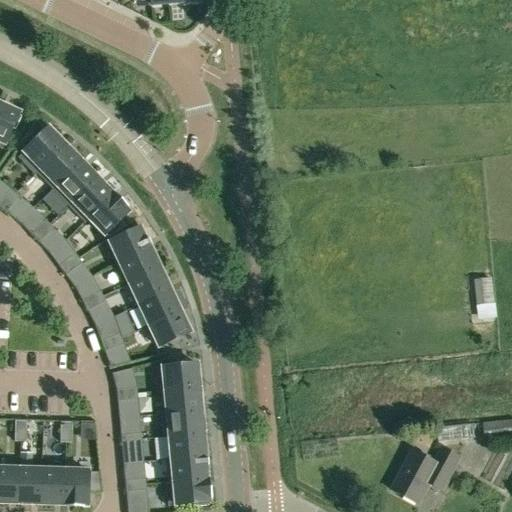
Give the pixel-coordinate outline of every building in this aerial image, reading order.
[(0,148),(2,149),(4,145),(13,127),(14,128),(20,117),(18,116),(19,113),(0,103),(0,148)] [(65,145),(49,129),(46,131),(45,130),(36,138),(37,140),(18,159),(35,175),(65,145)] [(81,162),(65,145),(40,170),(35,175),(35,176),(37,174),(52,190),(56,187),(81,162)] [(97,178),(81,162),(56,187),(52,190),(68,206),(72,203),(97,178)] [(113,194),(97,178),(72,203),(68,206),(84,223),(87,219),(113,194)] [(10,190),(4,198),(13,205),(19,197),(10,190)] [(84,223),(85,223),(88,220),(104,236),(129,211),(113,194),(87,219),(84,223)] [(0,207),(6,213),(13,205),(4,198),(0,202),(0,207)] [(45,221),(38,228),(46,236),(53,229),(45,221)] [(38,228),(31,235),(39,243),(46,236),(38,228)] [(151,249),(141,228),(109,243),(118,264),(114,266),(115,267),(151,249)] [(115,267),(124,287),(161,270),(151,249),(115,267)] [(75,254),(67,260),(74,269),(82,263),(75,254)] [(65,276),(74,269),(67,260),(59,266),(65,276)] [(124,287),(125,288),(129,286),(138,306),(171,291),(161,270),(124,287)] [(481,319),(494,318),(490,280),(478,281),(481,319)] [(138,306),(148,327),(180,311),(171,291),(138,306)] [(100,292),(91,297),(97,307),(105,302),(100,292)] [(87,311),(97,307),(91,297),(82,301),(87,311)] [(148,327),(158,348),(190,333),(180,311),(148,327)] [(114,348),(124,345),(120,334),(110,338),(114,348)] [(105,352),(114,348),(110,338),(101,341),(105,352)] [(155,369),(157,392),(200,388),(197,365),(155,369)] [(157,392),(157,393),(164,393),(166,413),(159,414),(159,415),(202,411),(200,388),(157,392)] [(117,402),(128,401),(127,389),(116,390),(117,402)] [(137,389),(127,389),(128,401),(138,400),(137,389)] [(159,415),(161,439),(166,438),(166,439),(204,436),(202,411),(159,415)] [(511,417),(480,420),(481,424),(482,436),(511,433),(511,417)] [(26,432),(26,422),(15,421),(14,432),(26,432)] [(72,433),(72,423),(60,423),(60,433),(72,433)] [(438,443),(474,439),(473,426),(436,430),(438,443)] [(14,432),(14,442),(26,442),(26,432),(14,432)] [(60,433),(60,443),(71,443),(72,433),(60,433)] [(141,434),(131,435),(132,446),(142,445),(141,434)] [(122,447),(132,446),(131,435),(121,436),(122,447)] [(166,439),(168,459),(163,460),(170,460),(206,456),(204,436),(166,439)] [(411,451),(390,490),(417,505),(428,485),(441,491),(459,458),(441,449),(433,463),(411,451)] [(163,460),(165,482),(163,482),(163,483),(208,479),(206,456),(163,460)] [(19,469),(0,468),(0,504),(18,505),(19,469)] [(42,470),(19,469),(18,505),(41,505),(42,470)] [(64,470),(42,470),(41,505),(63,506),(64,470)] [(88,471),(64,470),(63,506),(87,507),(88,471)] [(163,483),(165,507),(194,504),(195,506),(207,505),(206,503),(210,503),(208,479),(163,483)] [(126,493),(136,492),(135,480),(125,481),(126,493)] [(145,480),(135,480),(136,492),(146,491),(145,480)]
